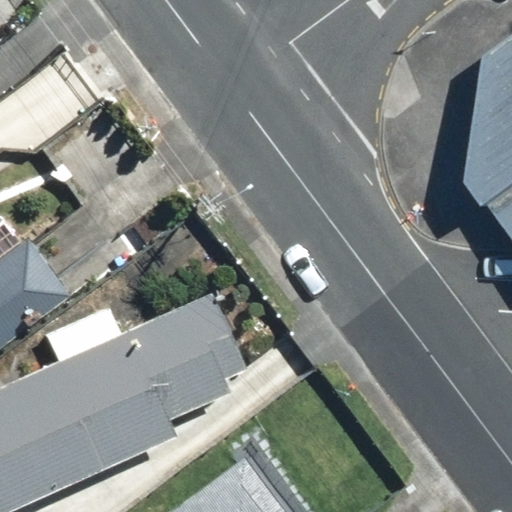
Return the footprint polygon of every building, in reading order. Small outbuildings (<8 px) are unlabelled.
[(511,42),(493,56),(485,155),(511,189),(511,42)] [(511,189),(485,155),(483,171),(481,183),(511,224),(511,189)] [(0,340),(62,293),(20,239),(0,254),(0,340)] [(242,372),(206,295),(116,331),(105,307),(39,337),(50,360),(0,382),(0,511),(2,511),(171,437),(163,418),(224,390),(221,382),(242,372)] [(282,511),(244,454),(158,511),(282,511)]
